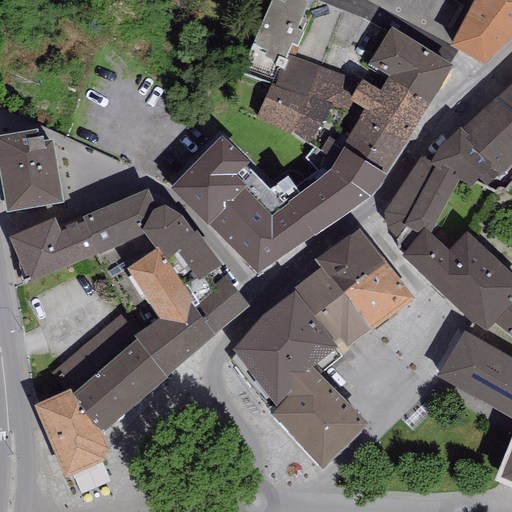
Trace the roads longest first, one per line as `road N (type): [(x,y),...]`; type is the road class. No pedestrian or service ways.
road 1 (residential): [(416,149),(385,193),(223,345),(211,375),(250,447),(255,502)]
road 2 (residential): [(511,47),(416,149)]
road 3 (residential): [(380,511),(255,502)]
road 4 (residential): [(416,149),(434,146),(511,74)]
